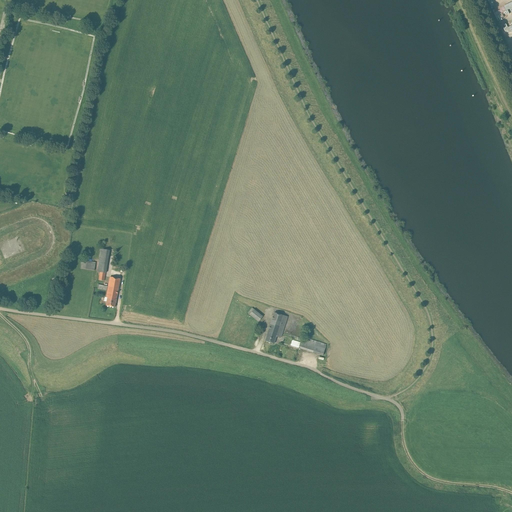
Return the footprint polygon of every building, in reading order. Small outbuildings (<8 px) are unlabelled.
[(501,11),(511,7),(511,6),(511,2),(499,6),(501,11)] [(98,280),(104,281),(106,273),(110,250),(101,249),(97,272),(100,272),(98,280)] [(94,271),(96,263),(87,261),(82,260),(80,268),(94,271)] [(107,299),(106,306),(115,308),(120,279),(110,277),(106,299),(107,299)] [(247,313),(258,322),(263,316),(252,308),(247,313)] [(274,344),(276,337),(280,338),(287,317),(274,313),(265,341),(274,344)] [(310,341),(302,339),(300,343),(298,348),(323,356),(326,346),(324,346),(324,344),(311,339),(310,341)] [(290,345),(298,348),(300,343),(292,340),(290,345)]
